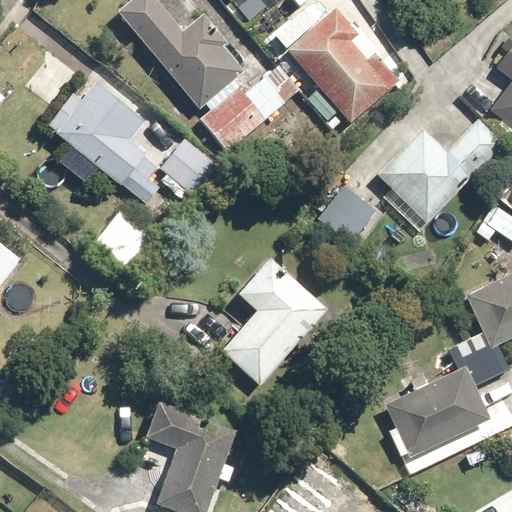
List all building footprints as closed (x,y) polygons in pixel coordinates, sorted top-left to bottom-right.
[(196,16),(177,33),(149,0),(127,0),(110,15),(193,111),(213,94),(239,73),(218,48),(221,45),(196,16)] [(353,39),(328,11),(319,19),(279,54),(344,126),(378,97),(393,83),(369,56),(359,64),(344,47),(353,39)] [(511,36),(506,32),(494,49),(500,54),(489,70),(506,83),(484,113),(511,133),(511,36)] [(49,136),(48,138),(141,207),(154,191),(142,182),(153,167),(126,146),(141,126),(87,86),(74,104),(65,97),(40,129),(49,136)] [(260,120),(234,90),(196,123),(223,153),(260,120)] [(422,225),(465,179),(496,146),(470,121),(439,154),(415,132),(371,178),(422,225)] [(184,143),(157,172),(183,197),(210,167),(184,143)] [(336,191),(311,225),(344,250),(369,215),(336,191)] [(511,220),(487,204),(473,226),(509,249),(511,243),(511,220)] [(0,259),(0,280),(10,267),(0,259)] [(252,391),(285,353),(285,354),(321,312),(261,261),(226,302),(243,317),(211,355),(252,391)] [(485,352),(511,338),(511,272),(458,299),(485,352)] [(460,369),(378,409),(404,461),(486,421),(460,369)] [(167,451),(148,507),(160,511),(201,511),(217,468),(229,433),(149,405),(136,440),(167,451)]
